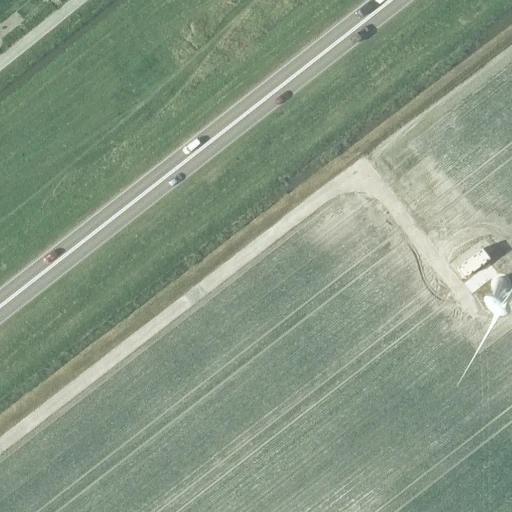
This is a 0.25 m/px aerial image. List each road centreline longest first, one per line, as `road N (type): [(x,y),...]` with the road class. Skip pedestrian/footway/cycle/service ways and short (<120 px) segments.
road 1 (unclassified): [(0,447),(342,182),(382,186),(483,294)]
road 2 (trunk): [(0,302),(387,0)]
